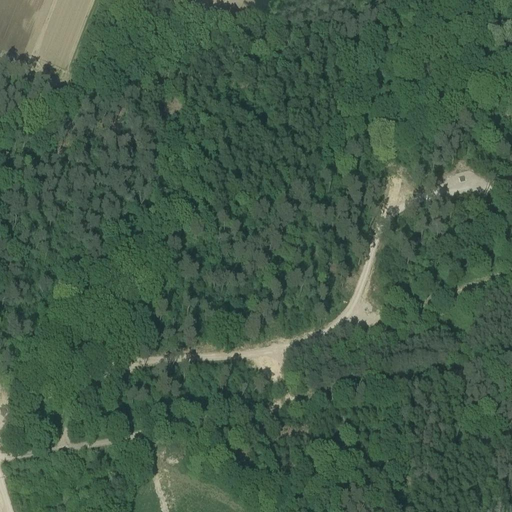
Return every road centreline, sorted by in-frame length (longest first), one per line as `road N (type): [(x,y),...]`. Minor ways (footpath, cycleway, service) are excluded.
road 1 (track): [(0,411),(78,370),(274,354),(315,340),(347,317),(373,244),(410,203),(511,186)]
road 2 (track): [(0,459),(511,374)]
road 3 (track): [(361,291),(511,276)]
